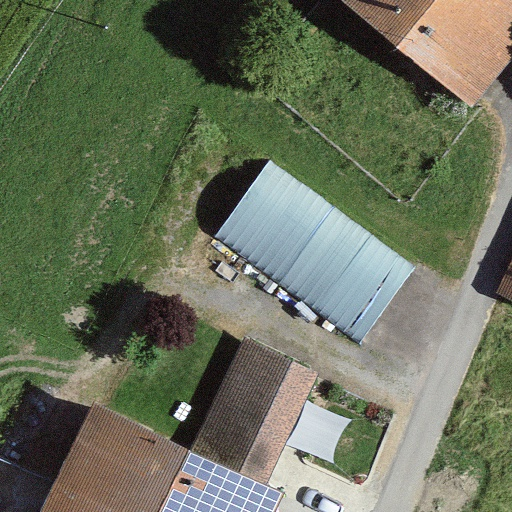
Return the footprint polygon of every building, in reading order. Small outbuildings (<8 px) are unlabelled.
[(511,0),(342,0),(463,99),(511,38),(511,0)] [(267,152),(209,230),(354,338),(412,260),(267,152)] [(511,247),(493,288),(511,296),(511,247)] [(232,326),(178,441),(77,393),(21,511),(261,511),(276,480),(265,474),(316,365),(232,326)] [(293,431),(334,446),(348,411),(306,395),(293,431)]
